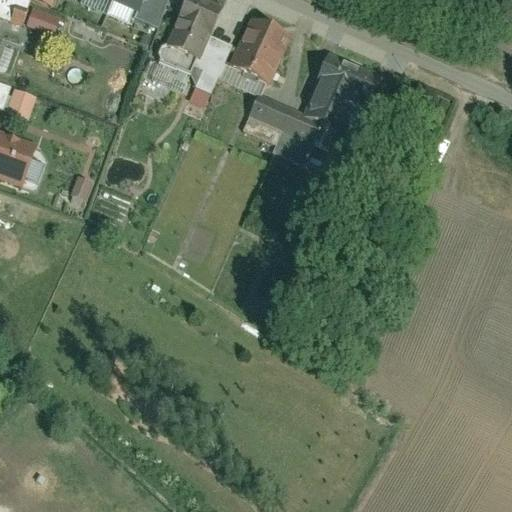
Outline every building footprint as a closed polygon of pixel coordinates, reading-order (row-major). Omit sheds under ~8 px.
[(0,0),(0,18),(21,26),(29,4),(18,0),(0,0)] [(53,0),(28,0),(50,9),(53,0)] [(144,0),(105,0),(139,14),(144,0)] [(222,11),(195,0),(186,0),(165,49),(200,64),(222,11)] [(288,38),(250,22),(229,71),(267,87),(288,38)] [(358,100),(371,72),(330,54),(317,82),(345,95),(358,100)] [(330,130),(345,95),(317,82),(301,117),(321,126),(330,130)] [(0,110),(2,111),(10,90),(0,86),(0,110)] [(31,101),(13,94),(5,115),(23,121),(31,101)] [(301,117),(259,99),(250,119),(284,134),(312,146),(321,126),(301,117)] [(36,148),(0,134),(0,182),(20,190),(36,148)] [(284,134),(274,157),(302,169),(312,146),(284,134)] [(81,206),(90,187),(75,180),(66,199),(81,206)]
